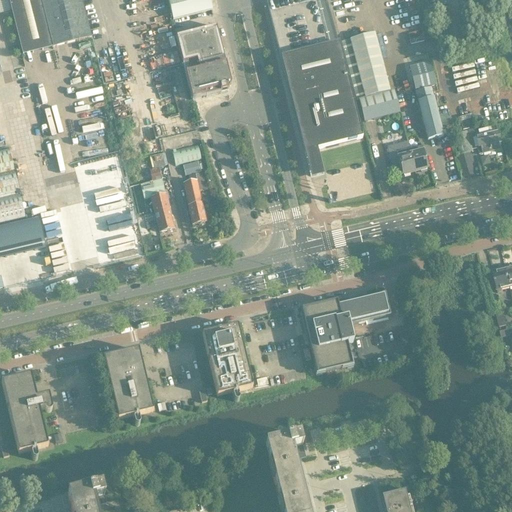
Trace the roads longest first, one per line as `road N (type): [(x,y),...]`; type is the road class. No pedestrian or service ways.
road 1 (unclassified): [(511,238),(0,368)]
road 2 (unclassified): [(0,302),(242,241),(246,218),(216,128),(222,116),(248,109)]
road 3 (secondary): [(0,345),(301,274)]
road 4 (secondary): [(286,253),(0,321)]
road 5 (unknown): [(82,282),(45,57)]
road 6 (secondary): [(301,274),(511,219)]
road 7 (secondary): [(511,200),(305,248)]
road 8 (unclassified): [(348,215),(511,180)]
road 9 (unclassified): [(248,109),(286,253)]
road 10 (unclassified): [(305,248),(267,105)]
